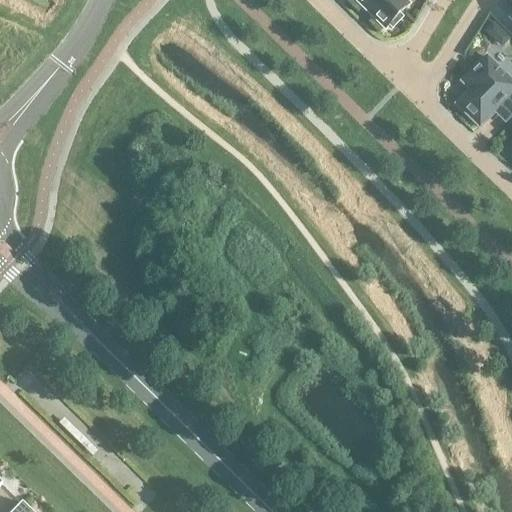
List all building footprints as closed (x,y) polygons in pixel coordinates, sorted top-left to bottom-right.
[(400,0),(353,0),(385,31),(388,27),(392,30),(402,20),(399,16),(408,7),(400,0)] [(511,6),(500,19),(505,25),(503,28),(511,37),(511,6)] [(493,25),(484,34),(490,39),(496,38),(501,32),(493,25)] [(470,92),(456,107),(479,129),(500,108),(511,119),(511,118),(511,83),(486,59),(462,84),(470,92)] [(0,511),(18,511),(22,509),(0,487),(0,511)]
